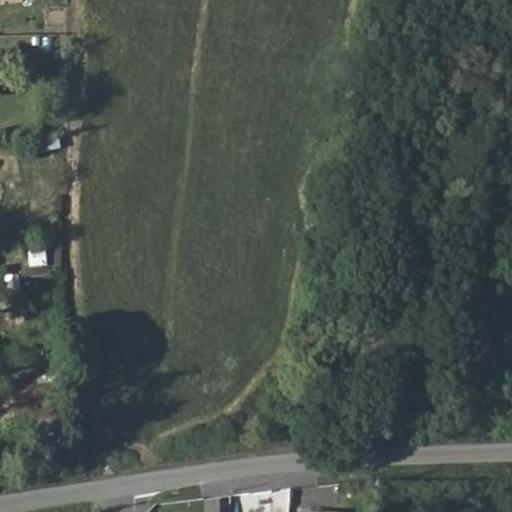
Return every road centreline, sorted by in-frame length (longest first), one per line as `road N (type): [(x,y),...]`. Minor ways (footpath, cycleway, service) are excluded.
road 1 (unclassified): [(132,486),(344,457),(511,451)]
road 2 (unclassified): [(0,504),(132,486)]
